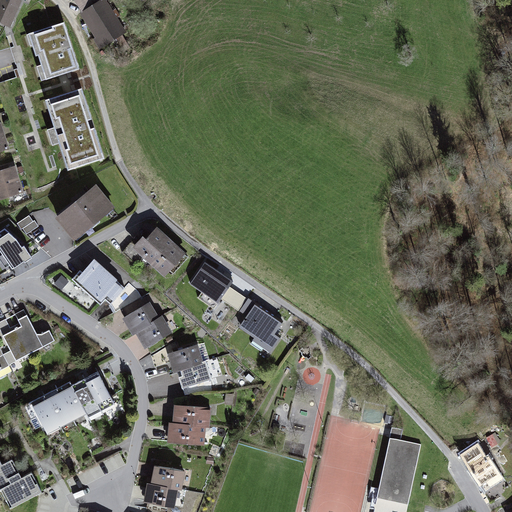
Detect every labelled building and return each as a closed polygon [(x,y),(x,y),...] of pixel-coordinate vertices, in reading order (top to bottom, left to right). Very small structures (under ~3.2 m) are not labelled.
[(14,0),(0,0),(0,24),(10,29),(21,3),(14,0)] [(105,0),(73,0),(102,47),(125,33),(105,0)] [(80,71),(65,25),(27,37),(42,83),(80,71)] [(103,161),(80,91),(44,103),(67,172),(103,161)] [(0,201),(23,195),(14,168),(0,172),(0,201)] [(97,190),(57,222),(74,243),(114,211),(97,190)] [(28,236),(39,226),(28,216),(18,226),(28,236)] [(146,242),(144,240),(134,251),(164,278),(185,255),(157,230),(146,242)] [(8,231),(0,239),(0,258),(14,271),(31,252),(8,231)] [(79,272),(71,281),(100,307),(107,299),(111,302),(123,289),(95,264),(84,276),(79,272)] [(232,284),(205,266),(191,285),(218,304),(232,284)] [(284,322),(250,298),(241,310),(248,316),(241,326),(256,337),(251,344),(262,351),(265,347),(272,352),(283,338),(276,333),(284,322)] [(148,306),(122,321),(132,338),(137,335),(146,349),(171,334),(162,319),(158,321),(148,306)] [(24,311),(0,323),(0,334),(15,364),(55,343),(50,332),(42,337),(37,337),(24,311)] [(198,346),(168,355),(175,375),(177,375),(182,390),(211,381),(205,361),(203,362),(198,346)] [(70,384),(30,406),(48,439),(85,419),(87,423),(116,407),(99,375),(72,389),(70,384)] [(271,429),(315,439),(321,415),(276,405),(271,429)] [(210,411),(173,409),(173,426),(169,426),(168,443),(204,445),(204,429),(209,429),(210,411)] [(403,430),(392,427),(373,511),(406,511),(421,445),(401,441),(403,430)] [(479,444),(463,455),(482,484),(498,474),(479,444)] [(0,492),(8,509),(43,493),(34,475),(19,482),(9,459),(0,463),(0,461),(0,492)] [(183,473),(153,469),(151,484),(146,483),(144,504),(173,508),(176,490),(180,490),(183,473)]
